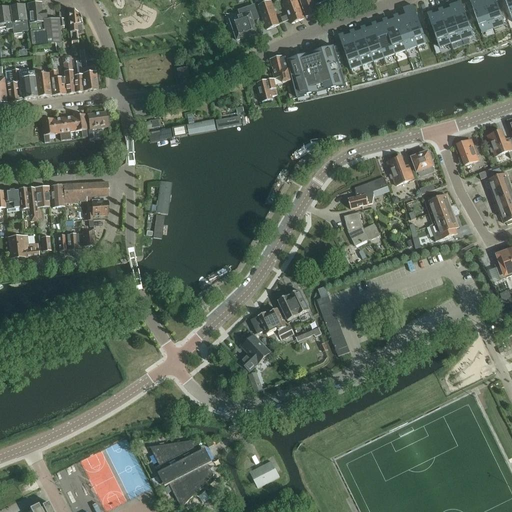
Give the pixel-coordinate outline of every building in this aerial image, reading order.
[(285,0),(273,0),(275,4),(282,1),(283,2),(283,3),(288,16),(281,19),(283,23),(290,21),(292,25),(305,20),(296,0),(288,0),(286,1),(285,0)] [(305,0),(299,0),(300,2),(306,16),(307,19),(318,14),(315,6),(327,2),(326,0),(305,0),(306,0),(305,0)] [(482,0),(470,0),(475,16),(487,11),(482,0)] [(495,0),(482,0),(487,11),(499,7),(495,0)] [(271,2),(258,6),(267,31),(280,26),(279,25),(271,2)] [(41,3),(27,5),(28,16),(29,24),(43,23),(43,20),(47,20),(46,11),(42,12),(41,3)] [(462,3),(450,7),(456,23),(467,18),(462,3)] [(22,33),(28,32),(24,6),(10,8),(12,27),(13,29),(14,35),(22,34),(22,33)] [(414,6),(404,10),(406,17),(410,29),(420,25),(414,6)] [(443,9),(439,11),(451,45),(462,41),(456,23),(450,7),(451,10),(444,12),(443,9)] [(499,7),(487,11),(494,30),(505,26),(499,7)] [(10,8),(0,9),(0,28),(5,28),(6,30),(13,29),(12,27),(10,8)] [(250,14),(230,21),(237,41),(258,34),(253,22),(259,20),(255,8),(249,10),(250,14)] [(78,14),(68,9),(69,16),(70,27),(70,33),(77,32),(77,26),(82,25),(78,14)] [(432,13),(428,15),(440,49),(451,45),(439,11),(440,14),(433,16),(432,13)] [(487,11),(475,16),(482,34),(494,30),(487,11)] [(399,16),(394,17),(395,20),(406,52),(417,48),(410,29),(406,17),(400,19),(399,16)] [(467,18),(456,23),(462,41),(474,37),(467,18)] [(44,31),(30,32),(32,48),(57,44),(61,43),(62,43),(60,30),(60,27),(59,19),(47,20),(43,20),(43,23),(44,31)] [(388,20),(383,21),(384,24),(395,56),(406,52),(395,20),(389,23),(388,20)] [(377,24),(372,25),(373,28),(384,59),(395,56),(384,24),(378,27),(377,24)] [(420,25),(410,29),(417,48),(427,44),(420,25)] [(366,27),(361,29),(362,32),(373,63),(384,59),(373,28),(367,30),(366,27)] [(355,31),(350,33),(351,36),(362,67),(373,63),(362,32),(356,34),(355,31)] [(344,35),(339,37),(351,71),(362,67),(351,36),(345,38),(344,35)] [(304,57),(287,61),(298,100),(346,87),(335,47),(315,53),(316,55),(304,58),(304,57)] [(84,50),(79,51),(80,58),(81,64),(80,64),(83,92),(98,90),(96,72),(94,67),(86,68),(85,57),(84,50)] [(62,58),(62,60),(63,64),(63,69),(65,69),(66,78),(68,95),(75,94),(73,76),(72,63),(71,59),(71,58),(70,57),(69,56),(67,56),(65,56),(63,57),(62,58)] [(284,57),(270,60),(275,80),(274,80),(275,86),(276,86),(288,83),(290,83),(288,77),(284,57)] [(74,76),(73,76),(75,94),(83,92),(80,64),(76,64),(78,76),(74,76)] [(39,68),(34,68),(34,73),(37,99),(51,97),(49,80),(49,74),(40,75),(39,68)] [(28,69),(19,70),(20,75),(21,82),(23,100),(37,99),(34,73),(33,73),(33,71),(28,72),(28,69)] [(187,69),(178,71),(180,79),(189,77),(187,69)] [(13,84),(6,85),(9,104),(22,101),(19,84),(20,84),(18,71),(12,71),(13,84)] [(50,74),(49,74),(49,80),(51,97),(68,95),(66,78),(57,79),(57,72),(50,72),(50,74)] [(274,80),(258,84),(262,101),(263,103),(274,101),(273,98),(278,96),(275,86),(274,80)] [(107,113),(87,116),(89,131),(88,131),(89,140),(93,139),(92,130),(109,128),(107,113)] [(84,116),(73,117),(76,132),(81,132),(82,139),(87,138),(86,131),(84,116)] [(73,117),(63,118),(66,141),(71,140),(70,133),(76,132),(73,117)] [(63,118),(52,120),(54,135),(60,135),(61,142),(66,141),(63,118)] [(243,128),(242,118),(217,122),(219,132),(243,128)] [(41,121),(45,144),(50,143),(49,136),(54,135),(52,120),(41,121)] [(216,123),(188,128),(190,140),(218,135),(216,123)] [(189,140),(187,128),(146,136),(148,147),(189,140)] [(502,132),(488,137),(491,144),(489,145),(492,153),(494,153),(496,158),(509,153),(511,160),(511,159),(511,139),(505,142),(502,132)] [(471,141),(458,146),(466,167),(479,162),(477,157),(479,156),(476,148),(474,148),(471,141)] [(417,157),(411,159),(417,174),(419,174),(420,177),(422,178),(433,174),(434,172),(433,169),(434,168),(432,162),(434,161),(435,161),(434,160),(433,155),(432,153),(431,154),(429,154),(429,153),(423,155),(423,154),(416,157),(417,157)] [(401,159),(388,164),(391,171),(389,172),(392,180),(394,179),(397,187),(410,183),(410,184),(417,181),(411,167),(405,169),(401,159)] [(492,170),(479,175),(481,181),(482,181),(494,176),(492,170)] [(491,181),(488,182),(492,193),(511,186),(507,175),(496,178),(496,176),(490,178),(491,181)] [(357,199),(349,201),(352,210),(374,205),(373,203),(374,194),(374,193),(377,192),(388,188),(385,179),(374,183),(355,189),(356,190),(357,199)] [(160,182),(156,213),(168,215),(171,183),(160,182)] [(108,183),(87,185),(88,198),(108,197),(109,197),(108,183)] [(87,185),(63,186),(64,205),(87,204),(87,198),(88,198),(87,185)] [(433,185),(420,190),(422,196),(435,191),(433,185)] [(58,186),(51,187),(53,208),(53,209),(65,208),(64,205),(63,186),(58,186)] [(511,188),(511,186),(492,193),(496,203),(511,197),(511,188)] [(34,189),(38,223),(43,222),(41,209),(50,208),(49,188),(34,189)] [(34,189),(27,190),(29,218),(30,223),(31,223),(38,223),(34,189)] [(17,190),(4,191),(4,192),(6,209),(7,213),(20,212),(17,190)] [(19,190),(17,190),(20,212),(21,212),(22,223),(23,231),(28,231),(26,218),(29,218),(27,190),(19,191),(19,190)] [(431,202),(425,204),(429,215),(451,207),(447,196),(437,200),(436,198),(430,200),(431,202)] [(511,197),(496,203),(500,214),(511,209),(511,197)] [(92,214),(87,214),(87,221),(89,221),(92,221),(92,218),(108,217),(108,202),(99,203),(99,201),(91,201),(92,214)] [(451,207),(429,215),(433,226),(436,225),(455,218),(451,207)] [(511,209),(500,214),(504,225),(507,224),(508,226),(511,224),(511,209)] [(360,213),(344,217),(349,234),(355,247),(356,248),(356,247),(370,240),(372,241),(381,237),(380,235),(375,225),(365,230),(364,228),(360,213)] [(156,215),(153,238),(161,239),(164,216),(156,215)] [(433,226),(430,227),(436,243),(454,236),(453,231),(459,229),(455,218),(436,225),(433,226)] [(74,222),(65,222),(66,236),(68,251),(79,250),(79,249),(78,235),(72,236),(71,231),(74,231),(74,222)] [(83,231),(82,231),(83,248),(95,247),(94,230),(88,230),(88,227),(82,227),(83,231)] [(27,236),(22,237),(24,259),(39,257),(38,244),(28,245),(27,236)] [(65,236),(57,237),(59,253),(67,252),(65,236)] [(22,237),(8,238),(10,260),(24,259),(22,237)] [(49,238),(41,239),(43,253),(51,252),(49,238)] [(355,247),(348,251),(355,264),(363,261),(356,247),(356,248),(355,247)] [(501,264),(495,267),(500,282),(511,277),(511,260),(508,250),(501,253),(502,255),(498,257),(501,264)] [(511,299),(509,291),(500,295),(502,300),(507,302),(511,300),(511,299)] [(300,292),(289,297),(299,317),(310,312),(300,292)] [(289,297),(279,302),(288,322),(299,317),(289,297)] [(329,297),(317,301),(319,307),(331,303),(329,297)] [(331,303),(319,307),(321,313),(333,308),(331,303)] [(333,308),(321,313),(322,315),(323,317),(324,318),(335,314),(333,308)] [(259,319),(252,322),(258,335),(259,335),(265,332),(267,336),(279,331),(279,332),(278,335),(282,341),(294,335),(290,326),(286,328),(278,311),(267,316),(267,315),(259,318),(259,319)] [(335,314),(324,318),(326,324),(337,319),(335,314)] [(337,319),(326,324),(328,330),(340,325),(337,319)] [(340,325),(328,330),(330,335),(342,331),(340,325)] [(313,331),(296,338),(298,343),(315,336),(315,338),(321,335),(322,335),(319,328),(318,329),(313,331)] [(342,331),(330,335),(332,341),(344,336),(342,331)] [(249,355),(238,365),(243,370),(245,368),(250,374),(271,353),(265,347),(255,336),(251,339),(249,338),(244,343),(245,345),(242,348),(249,355)] [(344,336),(332,341),(334,346),(346,342),(344,336)] [(346,342),(334,346),(336,352),(348,347),(346,342)] [(348,347),(336,352),(339,358),(350,353),(348,347)] [(256,373),(249,376),(256,394),(263,391),(256,373)] [(167,446),(150,449),(151,449),(163,472),(158,474),(165,488),(170,485),(181,509),(181,510),(193,497),(192,497),(191,496),(204,489),(203,487),(215,476),(214,475),(214,476),(208,466),(213,463),(206,450),(202,452),(197,442),(197,441),(181,444),(180,442),(167,448),(166,447),(167,447),(167,446)] [(272,463),(251,473),(255,482),(259,489),(280,479),(277,473),(272,463)] [(227,492),(218,496),(221,502),(230,498),(227,492)] [(52,511),(48,503),(42,506),(43,508),(40,509),(38,505),(29,509),(31,511),(30,511),(52,511)]
